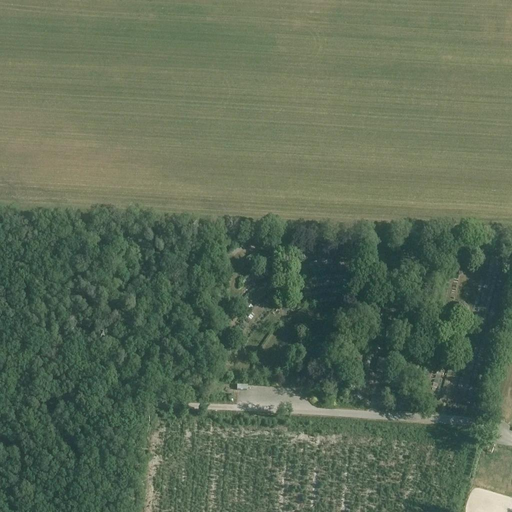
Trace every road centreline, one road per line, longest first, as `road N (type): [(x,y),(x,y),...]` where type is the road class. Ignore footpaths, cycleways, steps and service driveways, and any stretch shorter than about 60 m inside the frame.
road 1 (unclassified): [(511,442),(472,421),(236,406)]
road 2 (track): [(236,406),(0,392)]
